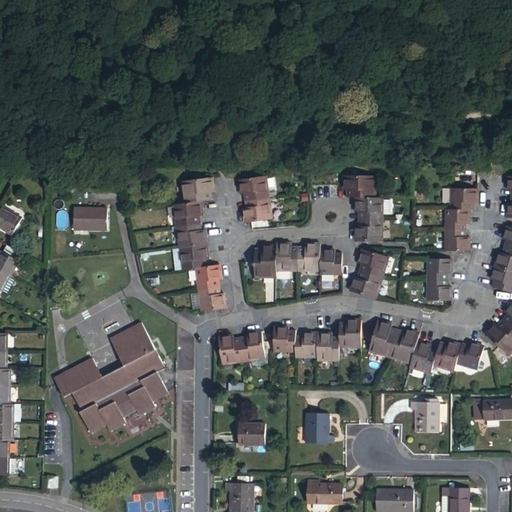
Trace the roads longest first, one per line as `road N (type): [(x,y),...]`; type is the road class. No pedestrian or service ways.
road 1 (residential): [(242,315),(237,248),(271,234),(335,232),(346,241),(345,303)]
road 2 (residential): [(495,202),(461,316),(441,322),(345,303)]
road 3 (residential): [(242,315),(202,329),(201,511)]
road 4 (residential): [(493,466),(391,463),(375,447)]
